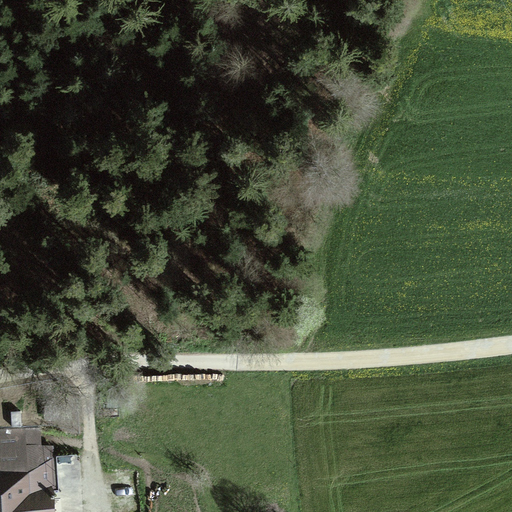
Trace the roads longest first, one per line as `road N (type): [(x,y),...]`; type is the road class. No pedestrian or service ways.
road 1 (unclassified): [(0,375),(85,358),(307,360),(511,341)]
road 2 (track): [(85,358),(101,511)]
